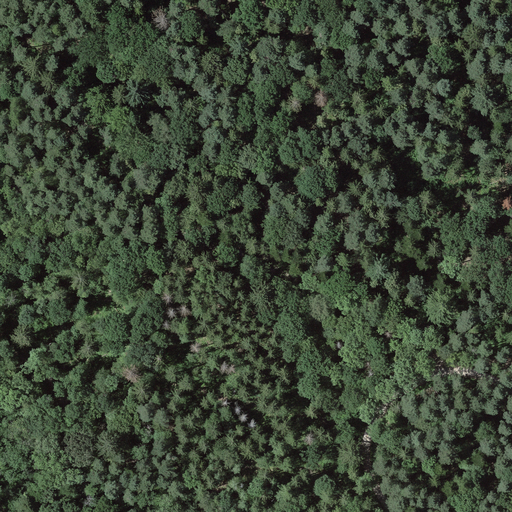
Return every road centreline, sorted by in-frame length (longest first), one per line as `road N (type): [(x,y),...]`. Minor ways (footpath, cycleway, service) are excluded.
road 1 (track): [(179,243),(78,108),(71,48),(79,0)]
road 2 (track): [(463,370),(424,377),(375,418),(365,451),(389,511)]
